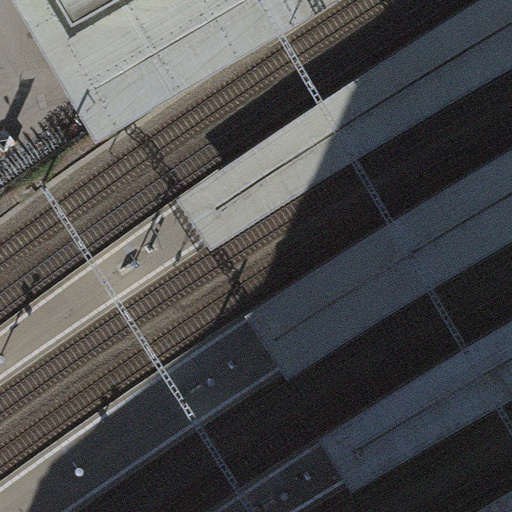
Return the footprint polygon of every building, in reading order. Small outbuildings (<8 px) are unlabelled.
[(15,0),(96,140),(333,0),(15,0)] [(511,0),(481,0),(359,78),(175,201),(205,248),(347,158),(486,77),(511,62),(511,0)] [(511,149),(461,180),(335,258),(243,316),(282,376),(372,317),(446,272),(511,233),(511,149)] [(507,396),(511,392),(511,320),(430,369),(317,439),(346,489),(398,457),(507,396)] [(511,511),(511,489),(472,511),(511,511)]
